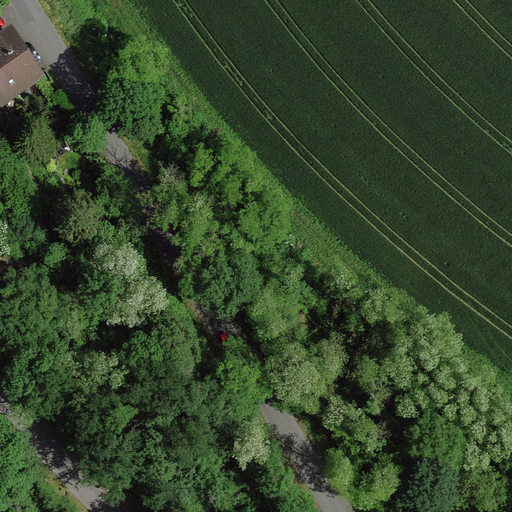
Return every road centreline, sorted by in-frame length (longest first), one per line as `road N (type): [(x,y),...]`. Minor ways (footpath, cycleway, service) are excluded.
road 1 (tertiary): [(338,511),(25,0)]
road 2 (tertiary): [(0,392),(106,511)]
